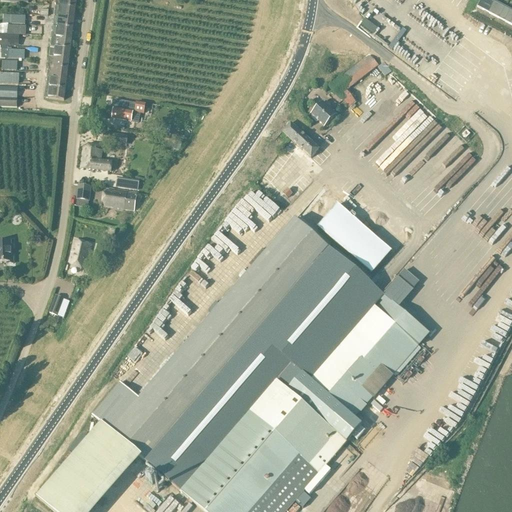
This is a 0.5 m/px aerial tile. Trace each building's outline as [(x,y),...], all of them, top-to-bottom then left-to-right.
[(57,0),(56,7),(76,10),(77,0),(57,0)] [(511,11),(494,2),(495,0),(481,0),(478,7),(511,25),(511,11)] [(56,7),(55,17),(75,20),(76,10),(56,7)] [(54,27),(73,30),(75,20),(55,17),(54,27)] [(0,34),(8,35),(8,36),(26,36),(26,27),(8,26),(8,27),(0,26),(0,34)] [(72,40),(73,30),(54,27),(52,37),(72,40)] [(51,48),(71,50),(72,40),(52,37),(51,48)] [(50,58),(69,60),(71,50),(51,48),(50,58)] [(0,51),(0,59),(8,59),(24,60),(25,52),(8,51),(0,51)] [(384,63),(378,67),(370,55),(331,86),(348,109),(387,79),(386,77),(392,73),(384,63)] [(48,68),(68,70),(69,60),(50,58),(48,68)] [(1,62),(0,70),(17,72),(17,63),(1,62)] [(47,78),(67,80),(68,70),(48,68),(47,78)] [(0,74),(0,84),(3,85),(19,85),(19,76),(0,75),(0,74)] [(46,88),(66,91),(67,80),(47,78),(46,88)] [(0,87),(0,98),(17,98),(18,95),(18,88),(3,88),(0,87)] [(44,99),(64,101),(66,91),(46,88),(44,99)] [(0,99),(0,108),(17,109),(17,100),(0,99)] [(114,109),(112,119),(131,123),(138,125),(140,112),(144,113),(146,105),(137,103),(137,106),(118,102),(115,104),(114,109)] [(324,128),(336,117),(328,109),(330,107),(327,103),(324,105),(323,104),(311,115),(324,128)] [(291,123),(283,132),(297,146),(305,137),(291,123)] [(154,124),(153,133),(164,135),(165,126),(154,124)] [(100,145),(117,147),(119,135),(102,133),(100,145)] [(311,159),(319,151),(305,137),(297,146),(311,159)] [(80,169),(111,174),(112,164),(101,163),(103,150),(84,147),(80,169)] [(397,151),(379,169),(425,213),(443,194),(440,191),(447,183),(431,167),(427,172),(405,151),(401,155),(397,151)] [(269,193),(284,169),(278,165),(269,180),(263,177),(258,186),(269,193)] [(290,168),(283,175),(287,180),(283,184),(286,188),(298,177),(290,168)] [(128,182),(127,189),(138,190),(139,184),(128,182)] [(77,200),(89,202),(90,188),(78,186),(77,200)] [(134,212),(137,196),(107,191),(106,196),(114,197),(113,202),(106,201),(105,207),(134,212)] [(319,196),(300,219),(368,278),(389,255),(333,208),(329,212),(325,209),(329,204),(319,196)] [(119,383),(91,416),(93,418),(99,423),(102,425),(137,455),(146,464),(201,511),(287,511),(305,491),(326,467),(353,436),(361,427),(354,422),(356,420),(429,335),(399,309),(384,296),(330,250),(294,219),(141,402),(121,385),(119,383)] [(14,265),(14,257),(12,257),(12,242),(0,242),(0,263),(8,263),(8,265),(14,265)] [(69,264),(86,268),(91,246),(74,242),(69,264)] [(56,297),(49,314),(57,317),(64,300),(56,297)] [(48,334),(44,345),(38,343),(31,362),(45,367),(56,337),(48,334)] [(167,494),(159,507),(148,500),(145,505),(156,511),(166,511),(175,499),(167,494)]
